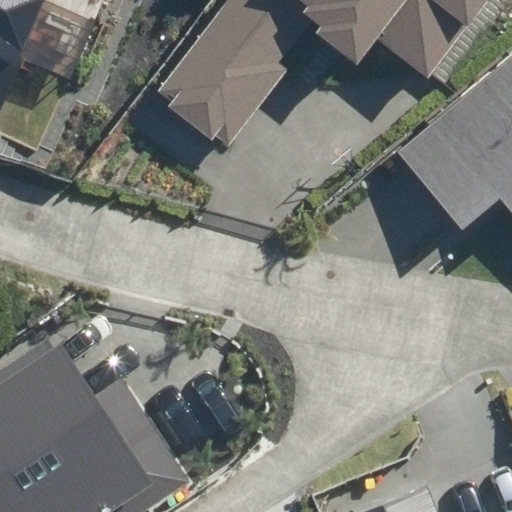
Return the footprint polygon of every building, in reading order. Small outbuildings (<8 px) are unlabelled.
[(0,0),(0,105),(46,0),(0,0)] [(379,39),(428,77),(487,0),(226,0),(159,87),(174,98),(165,110),(207,143),(214,134),(230,145),(290,68),(280,60),(311,20),(321,28),(316,34),(358,66),(379,39)] [(511,53),(397,148),(464,230),(503,198),(511,208),(511,53)] [(0,511),(147,511),(195,481),(126,377),(96,397),(55,334),(0,369),(0,511)] [(438,511),(428,485),(363,511),(438,511)]
